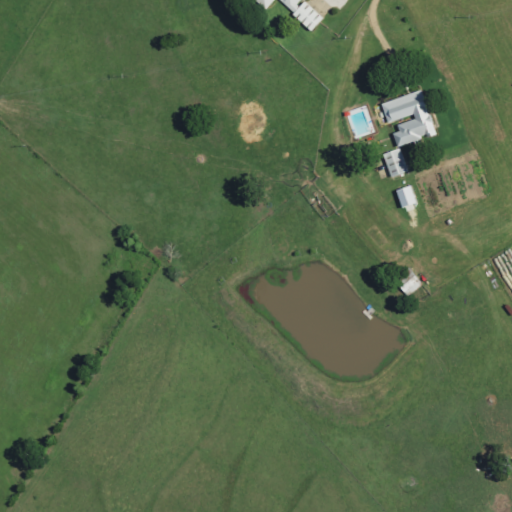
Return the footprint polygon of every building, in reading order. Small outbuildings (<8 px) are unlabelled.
[(301,0),(253,0),(265,10),(273,0),(278,0),(291,11),(301,0)] [(323,19),(303,1),(291,14),(311,32),(323,19)] [(380,102),(386,125),(394,122),(397,132),(391,134),(395,147),(433,136),(421,91),(380,102)] [(390,178),(407,172),(398,148),(382,154),(390,178)] [(415,204),(409,186),(395,190),(400,208),(415,204)]
